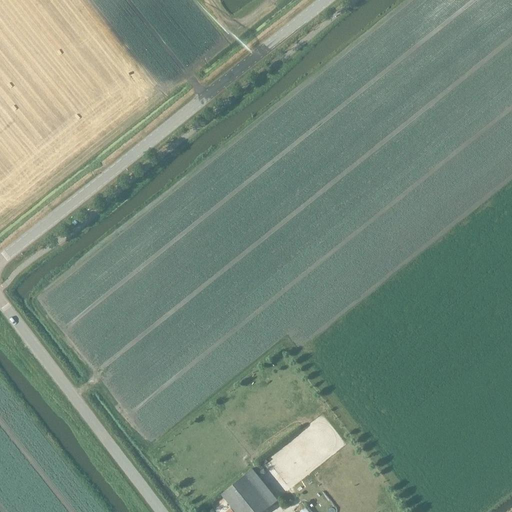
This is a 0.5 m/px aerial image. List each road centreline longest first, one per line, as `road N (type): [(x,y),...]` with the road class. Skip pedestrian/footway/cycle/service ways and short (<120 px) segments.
road 1 (tertiary): [(0,260),(326,0)]
road 2 (unclassified): [(161,511),(0,301)]
